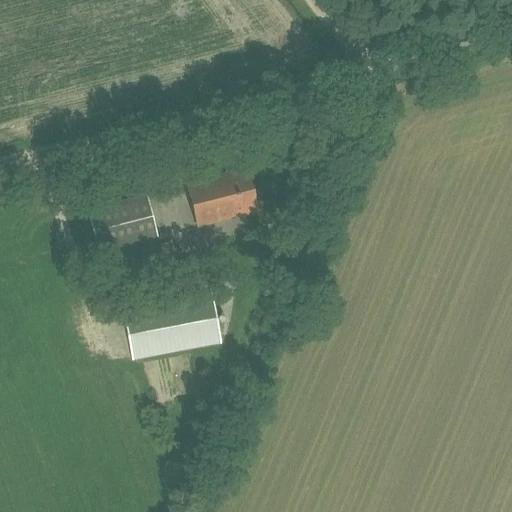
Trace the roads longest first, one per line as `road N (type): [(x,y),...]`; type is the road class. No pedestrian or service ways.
road 1 (unclassified): [(128,137),(511,35)]
road 2 (track): [(0,170),(128,137)]
